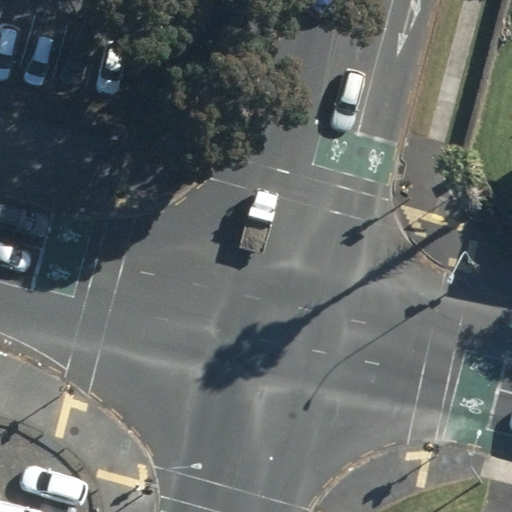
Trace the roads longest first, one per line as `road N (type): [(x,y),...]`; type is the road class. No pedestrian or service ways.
road 1 (secondary): [(348,0),(261,329)]
road 2 (residential): [(261,329),(0,260)]
road 3 (residential): [(511,394),(261,329)]
road 4 (secondary): [(261,329),(234,511)]
